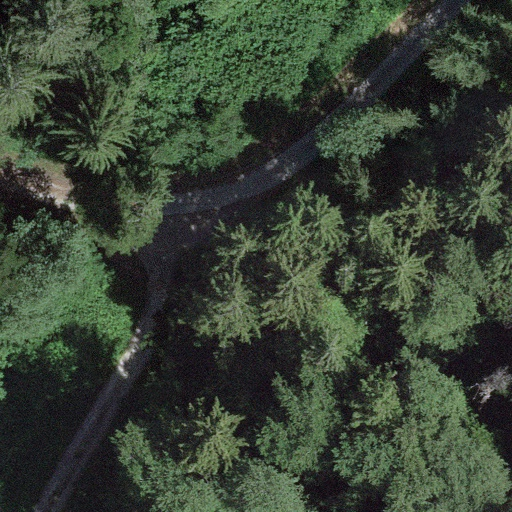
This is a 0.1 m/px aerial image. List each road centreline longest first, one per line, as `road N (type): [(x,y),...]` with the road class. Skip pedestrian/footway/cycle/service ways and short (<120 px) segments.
road 1 (track): [(456,0),(292,162),(240,189),(201,200),(111,204),(0,174)]
road 2 (track): [(201,200),(165,315),(49,511)]
